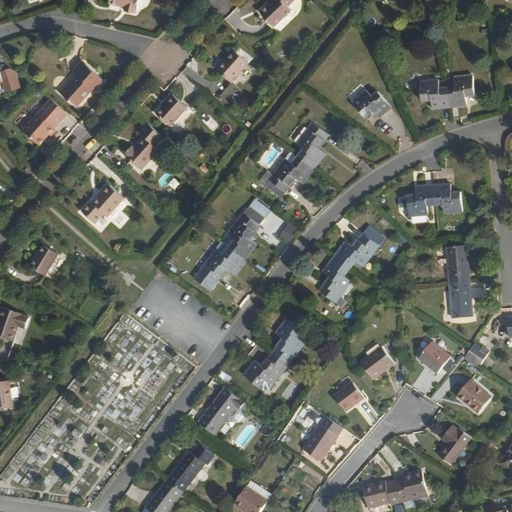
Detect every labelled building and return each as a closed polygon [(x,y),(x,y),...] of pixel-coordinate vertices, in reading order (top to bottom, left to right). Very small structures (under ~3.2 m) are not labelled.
[(136,0),(106,0),(103,9),(118,13),(117,18),(127,21),(128,17),(131,18),(136,0)] [(271,0),(258,13),(273,29),(291,12),(288,8),(294,1),(293,0),(292,0),(271,0)] [(233,52),(215,72),(230,85),(248,66),(233,52)] [(67,91),(58,101),(75,115),(90,97),(92,98),(101,87),(81,70),(72,80),(76,84),(69,92),(67,91)] [(0,93),(2,101),(16,96),(12,82),(6,78),(2,79),(0,73),(0,93)] [(457,90),(449,91),(451,111),(469,109),(469,100),(478,99),(477,79),(457,81),(457,90)] [(451,111),(449,91),(441,91),(441,83),(422,83),(423,103),(434,103),(434,112),(451,111)] [(229,91),(237,98),(242,92),(234,85),(229,91)] [(364,97),(357,103),(367,116),(374,111),(379,118),(394,107),(383,91),(368,101),(364,97)] [(166,109),(156,122),(171,134),(187,114),(171,100),(165,107),(166,109)] [(49,108),(42,116),(55,128),(63,119),(49,108)] [(40,115),(20,139),(36,153),(46,142),(48,143),(53,138),(51,136),(57,129),(55,128),(42,116),(40,115)] [(305,149),(299,158),(315,170),(326,156),(321,152),(331,137),(315,125),(300,145),(305,149)] [(130,154),(122,162),(139,177),(157,156),(142,143),(132,156),(130,154)] [(315,170),(299,158),(295,164),(288,160),(271,181),(275,185),(270,191),(283,201),(299,180),(304,185),(315,170)] [(26,183),(33,176),(24,169),(18,177),(26,183)] [(275,185),(271,181),(266,188),(270,191),(275,185)] [(108,187),(83,217),(97,228),(105,219),(108,223),(125,203),(108,187)] [(439,190),(440,210),(446,210),(446,216),(468,214),(467,197),(456,198),(456,188),(439,190)] [(434,210),(440,210),(439,190),(422,192),(423,200),(413,201),(413,219),(434,218),(434,210)] [(230,246),(246,260),(257,246),(251,240),(263,225),(247,212),(229,235),(235,240),(230,246)] [(336,256),(352,267),(356,261),(364,265),(379,244),(364,232),(354,246),(348,240),(336,256)] [(235,274),(246,260),(230,246),(225,252),(219,248),(202,269),(218,282),(228,270),(235,274)] [(449,250),(452,285),(472,284),(469,249),(449,250)] [(33,261),(27,270),(43,282),(57,262),(41,251),(34,262),(33,261)] [(346,275),(352,267),(336,256),(325,271),(331,277),(320,290),(336,303),(352,280),(346,275)] [(472,284),(452,285),(454,321),(474,320),(472,284)] [(31,324),(3,314),(0,323),(0,344),(13,349),(19,333),(27,336),(31,324)] [(283,339),(273,353),(288,365),(305,342),(299,338),(304,331),(289,319),(277,334),(283,339)] [(451,359),(433,343),(419,359),(438,375),(451,359)] [(476,345),(471,351),(485,360),(491,353),(484,348),(483,350),(476,345)] [(383,347),(362,365),(376,382),(396,366),(383,347)] [(485,360),(471,351),(468,356),(481,366),(485,360)] [(288,365),(273,353),(262,367),(256,362),(244,377),(267,394),(288,365)] [(493,396),(471,379),(458,398),(481,413),(493,396)] [(12,383),(0,384),(0,411),(15,410),(12,383)] [(289,403),(298,388),(290,383),(281,398),(289,403)] [(356,384),(337,397),(348,413),(366,400),(356,384)] [(250,406),(226,389),(200,423),(215,435),(224,422),(231,427),(234,422),(236,420),(239,421),(243,416),(242,411),(246,413),(250,406)] [(263,396),(258,402),(269,410),(273,404),(263,396)] [(360,406),(370,419),(376,415),(366,401),(360,406)] [(511,413),(509,419),(511,421),(511,444),(506,455),(505,454),(499,464),(510,470),(511,466),(511,413)] [(323,462),(346,430),(328,418),(305,450),(323,462)] [(449,443),(441,456),(455,466),(473,439),(459,430),(458,431),(453,427),(444,439),(449,443)] [(190,455),(171,481),(185,492),(204,466),(208,469),(216,459),(201,448),(194,458),(190,455)] [(305,464),(302,470),(319,481),(322,476),(305,464)] [(407,481),(399,482),(404,503),(430,497),(425,472),(410,475),(411,481),(407,481)] [(169,511),(185,492),(171,481),(151,510),(153,511),(169,511)] [(264,511),(274,497),(251,482),(236,506),(245,511),(264,511)] [(366,489),(370,511),(378,511),(394,508),(394,509),(405,507),(404,503),(399,482),(388,485),(387,484),(366,489)]
